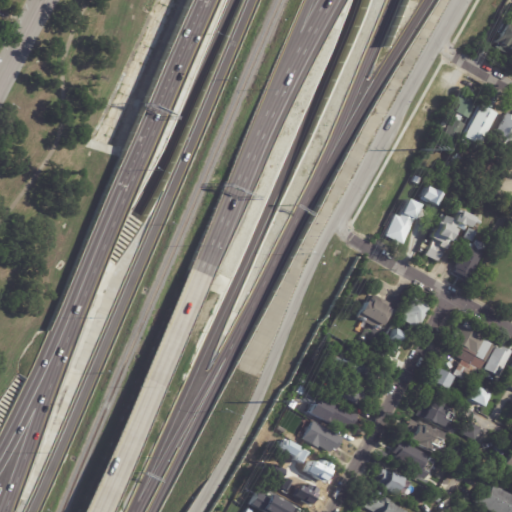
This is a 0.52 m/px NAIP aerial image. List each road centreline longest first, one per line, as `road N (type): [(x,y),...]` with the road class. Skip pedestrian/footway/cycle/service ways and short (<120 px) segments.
road 1 (motorway): [(132,511),(359,0)]
road 2 (motorway): [(251,0),(31,511)]
road 3 (motorway): [(192,511),(251,410),(332,219)]
road 4 (motorway): [(156,111),(55,359)]
road 5 (motorway): [(199,410),(322,173)]
road 6 (motorway): [(92,511),(199,274)]
road 7 (residential): [(331,511),(450,296)]
road 8 (motorway): [(234,0),(139,213)]
road 9 (secondary): [(332,219),(438,34)]
road 10 (motorway): [(322,173),(426,0)]
road 11 (motorway): [(322,173),(389,0)]
road 12 (motorway): [(199,274),(268,115)]
road 13 (motorway): [(55,359),(4,511)]
road 14 (motorway): [(268,115),(328,0)]
road 15 (residential): [(511,329),(400,268)]
road 16 (motorway): [(268,115),(308,0)]
road 17 (motorway): [(205,0),(156,111)]
road 18 (motorway): [(133,511),(199,410)]
